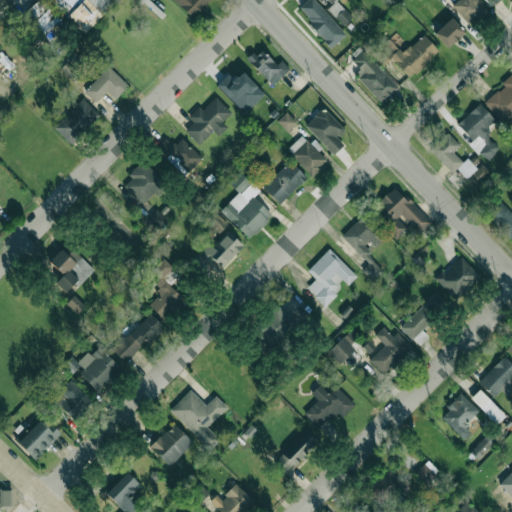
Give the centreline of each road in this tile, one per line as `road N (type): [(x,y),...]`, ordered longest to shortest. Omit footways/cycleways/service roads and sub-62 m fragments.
road 1 (residential): [(44,494),(390,143),(511,36)]
road 2 (residential): [(254,0),(511,271)]
road 3 (residential): [(0,265),(260,0)]
road 4 (residential): [(303,511),(511,298)]
